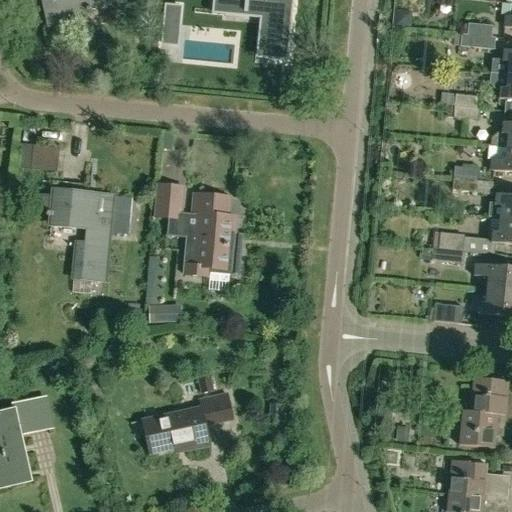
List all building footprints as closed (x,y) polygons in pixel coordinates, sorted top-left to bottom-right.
[(44,0),(50,26),(75,21),(73,13),(111,5),(109,0),(44,0)] [(291,14),(291,0),(227,0),(226,7),(244,9),(246,9),(246,13),(265,15),(260,59),(260,60),(288,62),(289,50),(287,50),(288,42),(285,41),(287,13),(291,14)] [(166,6),(164,24),(179,25),(181,8),(166,6)] [(495,27),(470,25),(464,25),(463,35),(463,36),(494,38),(495,27)] [(494,38),(463,36),(463,35),(455,35),(454,46),(461,47),(461,48),(496,51),(497,39),(494,38)] [(497,90),(502,90),(501,101),(511,101),(511,75),(509,76),(493,75),(493,84),(497,90)] [(481,98),(457,96),(434,94),(433,106),(454,108),(456,108),(480,110),(481,98)] [(479,121),(480,110),(456,108),(454,108),(454,112),(447,111),(447,118),(479,121)] [(511,124),(505,124),(503,134),(497,134),(491,139),(490,147),(511,149),(511,124)] [(19,145),(16,168),(30,170),(33,147),(19,145)] [(511,173),(511,149),(490,147),(489,147),(487,160),(492,161),(491,171),(511,173)] [(454,178),(454,179),(477,182),(477,180),(478,171),(455,168),(454,178)] [(454,179),(452,191),(476,193),(477,182),(454,179)] [(477,182),(476,193),(492,195),(493,184),(492,183),(477,182)] [(115,197),(56,191),(53,225),(89,228),(88,242),(75,242),(72,281),(109,284),(110,271),(107,271),(111,235),(123,236),(125,217),(113,216),(115,197)] [(196,229),(188,228),(184,275),(209,278),(209,270),(230,272),(229,276),(239,276),(241,250),(233,249),(236,218),(226,217),(227,199),(229,200),(229,198),(194,195),(192,217),(189,216),(189,218),(197,218),(196,229)] [(503,207),(501,220),(511,221),(511,197),(498,196),(496,207),(503,207)] [(181,215),(181,207),(180,207),(180,209),(159,207),(159,205),(157,205),(156,218),(180,220),(180,217),(183,217),(183,216),(181,215)] [(511,245),(511,221),(501,220),(500,233),(494,232),(493,244),(511,245)] [(440,235),(438,250),(464,253),(466,237),(441,235),(440,235)] [(433,249),(432,261),(463,265),(464,253),(438,250),(433,249)] [(491,279),(489,291),(511,293),(511,268),(478,265),(476,277),(491,279)] [(511,293),(489,291),(488,304),(482,303),(480,315),(511,318),(511,293)] [(437,305),(435,322),(462,325),(464,307),(437,305)] [(199,378),(203,396),(216,393),(212,376),(199,378)] [(463,410),(463,412),(511,416),(511,394),(509,394),(510,382),(474,378),(472,411),(463,410)] [(151,454),(185,447),(186,451),(211,446),(207,427),(235,421),(229,394),(201,400),(202,409),(143,421),(151,454)] [(14,411),(0,414),(0,488),(31,482),(20,431),(48,425),(42,400),(13,406),(14,411)] [(270,404),(268,439),(279,440),(282,405),(270,404)] [(511,416),(463,412),(460,446),(495,449),(497,437),(505,437),(506,429),(511,429),(511,416)] [(410,443),(411,427),(399,426),(397,442),(410,443)] [(452,462),(449,495),(508,500),(510,477),(486,475),(487,465),(452,462)] [(449,495),(447,511),(506,511),(508,500),(449,495)]
